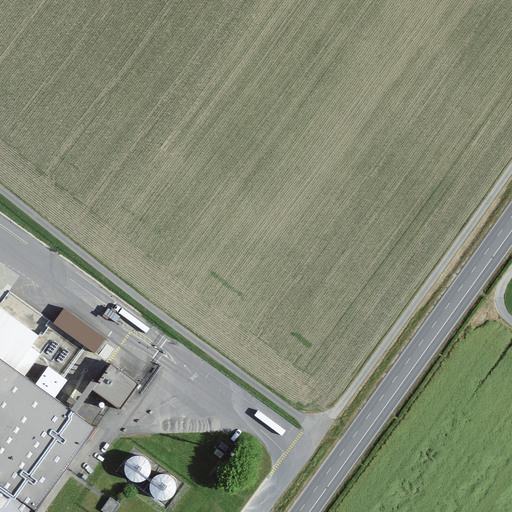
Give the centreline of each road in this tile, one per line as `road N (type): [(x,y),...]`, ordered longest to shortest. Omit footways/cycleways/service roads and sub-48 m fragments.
road 1 (residential): [(256,511),(318,430),(0,189)]
road 2 (primary): [(511,223),(304,511)]
road 3 (track): [(511,167),(318,430)]
